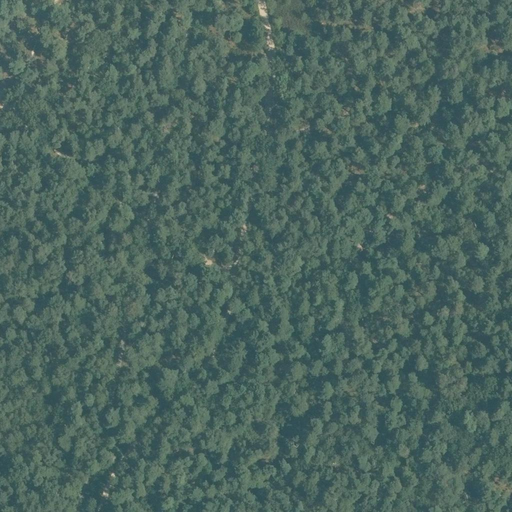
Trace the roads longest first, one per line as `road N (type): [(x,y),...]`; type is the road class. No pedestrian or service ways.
road 1 (track): [(260,0),(272,72),(235,277),(210,353),(185,393),(118,465),(99,511)]
road 2 (track): [(180,511),(228,416),(300,346),(317,285),(408,201),(465,178),(511,125)]
road 3 (unknown): [(264,116),(314,114),(403,82),(511,64)]
